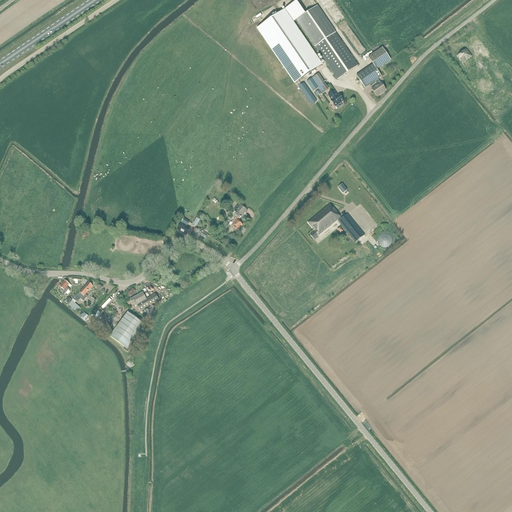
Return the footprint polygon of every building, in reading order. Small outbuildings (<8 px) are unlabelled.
[(294,22),(297,20),(314,46),(315,46),(315,47),(338,80),(357,66),(358,66),(335,32),(317,6),(305,14),(297,2),(285,10),(294,22)] [(321,65),(284,11),(258,29),(295,83),(321,65)] [(381,77),(377,70),(391,60),(382,48),(368,58),(373,65),(356,76),(365,88),(375,82),(377,86),(372,90),(377,97),(386,91),(378,79),(381,77)] [(463,64),(472,57),(466,49),(457,57),(463,64)] [(322,94),(329,90),(318,74),(312,79),(317,87),(318,88),(320,90),(322,94)] [(312,79),(307,82),(313,91),(318,88),(317,87),(312,79)] [(304,83),(298,87),(300,89),(311,105),(315,103),(316,101),(304,83)] [(344,101),(339,95),(337,96),(334,91),(328,96),(331,100),(335,107),(344,101)] [(342,184),(338,188),(343,194),(344,193),(345,195),(348,193),(346,191),(347,191),(342,184)] [(233,209),(239,202),(236,200),(233,204),(231,202),(228,206),(233,209)] [(234,214),(237,217),(231,223),(233,224),(231,226),(237,231),(243,225),(238,221),(240,219),(247,210),(241,205),(234,214)] [(314,239),(319,235),(337,220),(356,243),(365,236),(347,214),(342,219),(330,205),(308,222),(315,231),(310,235),(314,239)] [(186,236),(190,229),(181,224),(177,230),(186,236)] [(69,290),(67,287),(69,284),(65,281),(60,287),(64,290),(62,293),(65,295),(69,290)] [(88,297),(87,296),(85,294),(87,292),(92,287),(89,283),(77,296),(83,302),(88,297)] [(146,299),(145,296),(143,293),(133,298),(130,300),(133,305),(136,303),(140,311),(144,309),(159,300),(155,294),(146,299)] [(68,305),(77,312),(80,308),(75,303),(76,302),(73,299),(68,305)] [(99,305),(93,312),(96,314),(102,307),(99,305)] [(147,309),(145,312),(147,313),(145,317),(149,319),(155,307),(151,305),(149,310),(147,309)] [(128,313),(110,336),(125,348),(123,349),(128,353),(133,346),(131,344),(145,326),(128,313)]
